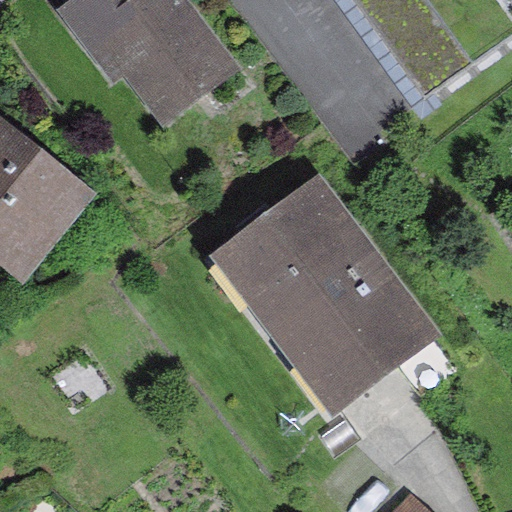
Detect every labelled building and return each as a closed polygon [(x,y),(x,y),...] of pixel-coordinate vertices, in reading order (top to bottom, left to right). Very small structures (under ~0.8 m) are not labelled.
[(158,0),(104,0),(66,28),(120,102),(144,85),(182,138),(256,84),(194,0),(165,0),(161,3),(158,0)] [(511,0),(352,0),(434,107),(511,48),(511,0)] [(0,124),(0,261),(37,290),(103,203),(0,124)] [(320,180),(216,262),(351,433),(455,351),(320,180)] [(425,511),(408,495),(392,511),(425,511)]
